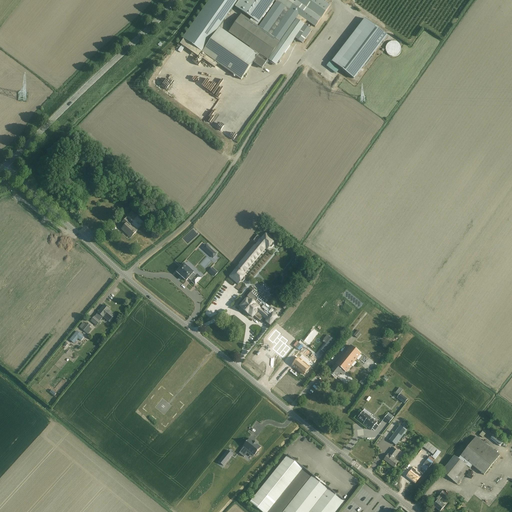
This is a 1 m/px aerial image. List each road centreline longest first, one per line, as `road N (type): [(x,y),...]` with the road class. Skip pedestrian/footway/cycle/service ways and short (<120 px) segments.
road 1 (tertiary): [(125,276),(415,511)]
road 2 (unclassified): [(125,276),(212,192),(337,12),(335,0)]
road 3 (tertiary): [(6,165),(174,0)]
road 4 (tertiary): [(6,165),(125,276)]
